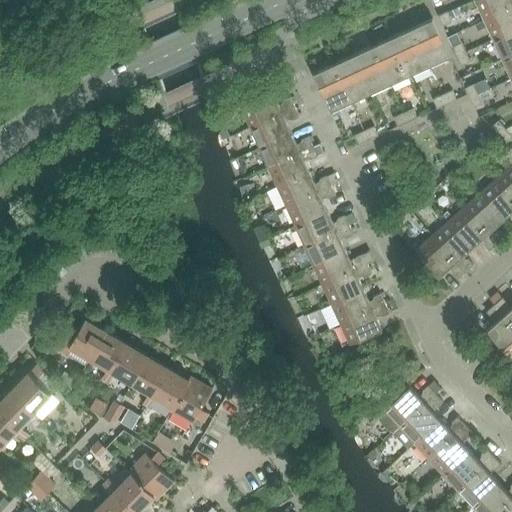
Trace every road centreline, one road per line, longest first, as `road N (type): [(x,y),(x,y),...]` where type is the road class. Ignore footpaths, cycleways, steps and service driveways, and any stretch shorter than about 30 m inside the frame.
road 1 (residential): [(312,511),(221,371),(126,315),(100,277),(84,280),(17,347)]
road 2 (tertiary): [(0,148),(89,94),(285,0)]
road 3 (residential): [(423,332),(313,109)]
road 4 (residential): [(511,434),(423,332)]
